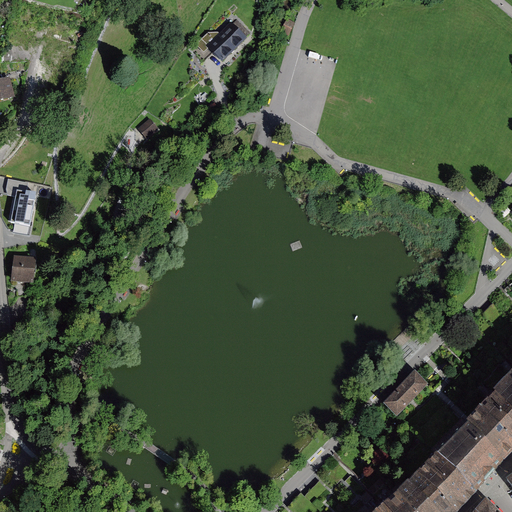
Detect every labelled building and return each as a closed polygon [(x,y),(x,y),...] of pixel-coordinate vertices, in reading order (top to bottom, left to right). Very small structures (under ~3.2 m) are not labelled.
[(83,25),(44,11),(40,23),(46,26),(42,35),(75,47),(83,25)] [(234,25),(208,48),(221,63),(247,40),(234,25)] [(0,104),(16,101),(11,80),(0,82),(0,104)] [(151,122),(139,131),(145,139),(158,130),(151,122)] [(16,199),(17,193),(27,195),(29,185),(8,181),(6,191),(8,197),(16,199)] [(33,224),(31,223),(37,197),(27,195),(17,193),(16,199),(11,225),(15,226),(13,234),(30,238),(33,224)] [(35,262),(16,260),(14,284),(33,285),(35,262)] [(429,382),(416,370),(384,403),(397,415),(429,382)] [(511,381),(502,390),(511,399),(511,381)] [(511,399),(502,390),(494,399),(511,415),(511,399)] [(511,427),(511,415),(494,399),(488,407),(511,427)] [(511,456),(511,427),(488,407),(482,413),(465,428),(504,465),(511,456)] [(474,496),(504,465),(465,428),(435,459),(474,496)] [(435,459),(417,478),(452,511),(458,511),(474,496),(435,459)] [(452,511),(417,478),(409,487),(434,511),(452,511)] [(408,511),(434,511),(409,487),(395,500),(408,511)] [(398,511),(408,511),(395,500),(391,504),(398,511)] [(477,511),(495,511),(487,503),(477,511)]
